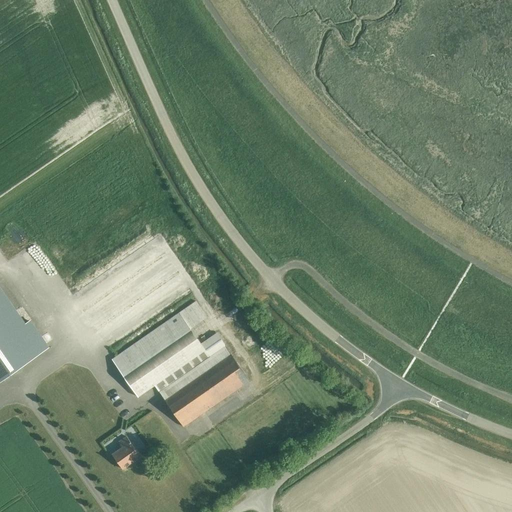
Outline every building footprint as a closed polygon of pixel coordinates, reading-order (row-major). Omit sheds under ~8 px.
[(56,279),(63,275),(40,239),(22,251),(40,277),(51,270),(56,279)] [(175,256),(168,256),(169,272),(177,271),(175,256)] [(93,279),(75,288),(81,301),(93,299),(77,306),(88,305),(93,299),(94,298),(97,304),(98,312),(99,315),(116,307),(122,312),(119,314),(111,323),(123,321),(125,325),(131,323),(126,312),(140,294),(132,276),(122,281),(120,274),(117,276),(116,274),(111,269),(106,271),(107,277),(111,284),(105,292),(103,281),(97,282),(93,279)] [(0,291),(0,380),(48,347),(30,321),(24,325),(0,291)] [(112,359),(130,385),(125,388),(133,400),(154,385),(183,427),(250,381),(217,333),(201,343),(191,329),(208,317),(197,301),(112,359)] [(112,454),(122,469),(141,456),(127,436),(118,442),(122,447),(112,454)]
